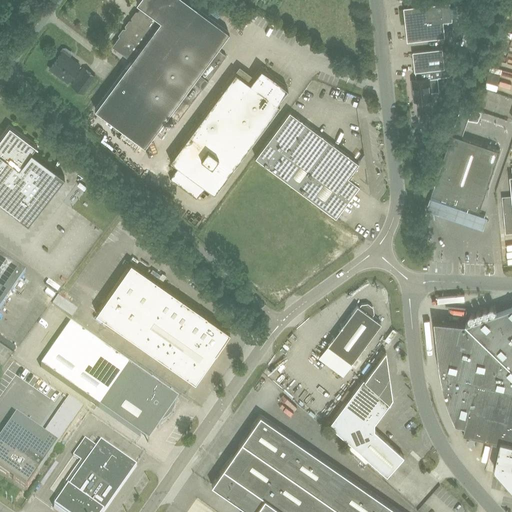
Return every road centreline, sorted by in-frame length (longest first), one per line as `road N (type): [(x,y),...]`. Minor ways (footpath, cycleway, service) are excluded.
road 1 (unclassified): [(281,323),(7,73)]
road 2 (tertiary): [(376,251),(390,231),(397,189),(375,0)]
road 3 (tertiary): [(493,511),(451,463),(425,409),(408,287)]
road 4 (unclassified): [(148,511),(281,323)]
